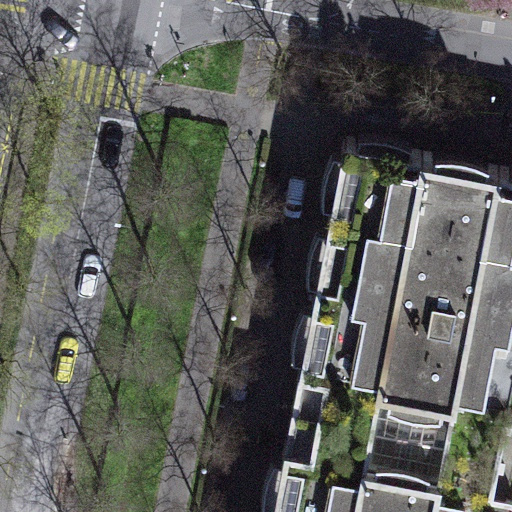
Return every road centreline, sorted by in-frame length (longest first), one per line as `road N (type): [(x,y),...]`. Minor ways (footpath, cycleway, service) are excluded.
road 1 (tertiary): [(26,511),(126,0)]
road 2 (residential): [(511,55),(342,23)]
road 3 (residential): [(342,23),(193,0)]
